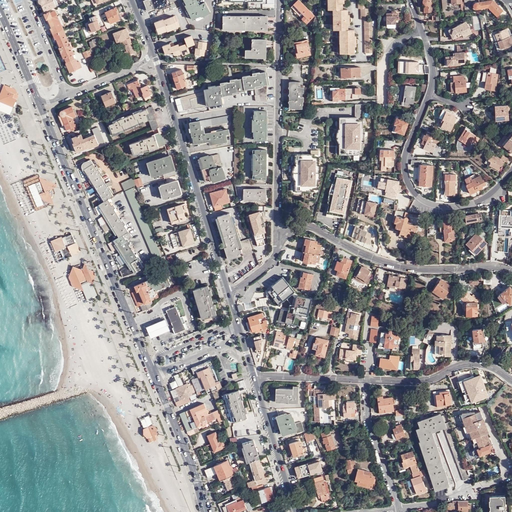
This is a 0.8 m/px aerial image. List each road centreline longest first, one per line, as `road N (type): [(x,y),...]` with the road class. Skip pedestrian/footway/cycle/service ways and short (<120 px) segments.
road 1 (primary): [(38,99),(150,367)]
road 2 (residential): [(419,31),(431,75),(405,149),(405,181),(415,197),(444,206),(477,201),(511,163)]
road 3 (primary): [(229,293),(153,51)]
road 4 (residential): [(278,248),(304,225),(397,267),(498,266),(511,273)]
road 5 (residential): [(278,248),(279,0)]
road 6 (primary): [(150,367),(207,511)]
road 7 (residential): [(511,382),(472,363),(431,378),(365,379)]
road 8 (primary): [(296,511),(256,377)]
road 9 (residential): [(401,507),(367,419),(365,379)]
